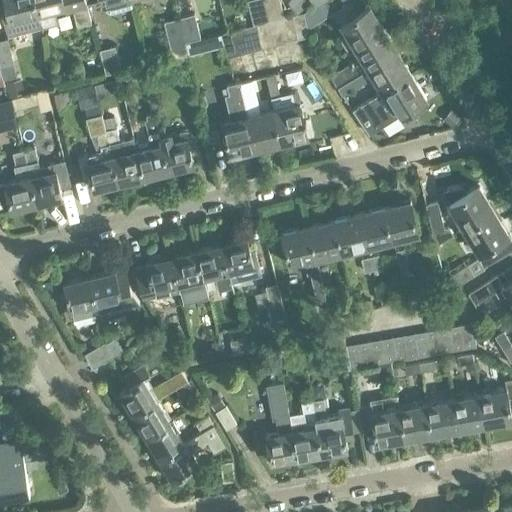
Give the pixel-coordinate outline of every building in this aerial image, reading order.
[(43,27),(36,0),(0,0),(0,3),(8,36),(43,27)] [(36,0),(43,27),(59,23),(55,8),(72,4),(78,26),(92,23),(86,0),(36,0)] [(133,7),(131,0),(103,0),(104,3),(105,3),(106,9),(111,12),(133,7)] [(269,20),(263,0),(247,0),(254,24),(269,20)] [(279,0),(263,0),(269,20),(284,16),(279,0)] [(331,0),(324,0),(304,14),(308,28),(338,9),(331,0)] [(349,49),(356,45),(385,28),(370,5),(358,13),(352,2),(335,13),(342,23),(342,22),(348,32),(341,37),(349,49)] [(304,12),(292,15),(299,38),(310,35),(308,28),(304,14),(304,12)] [(194,14),(179,17),(185,41),(200,38),(194,14)] [(287,41),(299,38),(292,15),(281,18),(287,41)] [(188,53),(185,41),(179,17),(164,21),(173,57),(188,53)] [(281,18),(269,21),(276,44),(287,41),(281,18)] [(276,44),(269,21),(258,24),(264,47),(276,44)] [(258,24),(246,27),(253,50),(264,47),(258,24)] [(246,27),(234,30),(240,53),(253,50),(246,27)] [(356,45),(370,68),(398,50),(385,28),(356,45)] [(229,56),(240,53),(234,30),(222,33),(229,56)] [(8,39),(0,40),(0,64),(0,65),(14,62),(8,39)] [(115,45),(100,49),(106,73),(122,69),(115,45)] [(370,68),(384,90),(412,73),(398,50),(370,68)] [(188,53),(173,57),(171,57),(174,70),(191,65),(188,53)] [(353,63),(332,76),(339,87),(350,80),(360,74),(353,63)] [(428,98),(412,73),(384,90),(353,109),(370,133),(379,128),(374,120),(399,105),(404,113),(428,98)] [(273,96),(280,94),(275,74),(267,76),(272,96),(273,96)] [(360,74),(350,80),(354,88),(364,81),(360,74)] [(114,79),(96,83),(99,95),(117,91),(114,79)] [(253,79),(242,82),(244,90),(245,94),(256,91),(253,79)] [(258,148),(250,115),(247,103),(245,94),(244,90),(242,82),(242,80),(228,84),(230,93),(226,94),(232,119),(224,121),(232,154),(258,148)] [(96,83),(77,88),(83,108),(101,104),(99,95),(96,83)] [(274,109),(276,108),(284,142),(309,135),(315,133),(310,116),(305,118),(301,102),(296,104),(293,91),(280,94),(273,96),(272,96),(271,96),(274,109)] [(0,113),(15,110),(12,98),(0,101),(0,113)] [(274,109),(250,115),(258,148),(284,142),(276,108),(274,109)] [(136,141),(138,149),(145,176),(170,170),(162,136),(156,112),(146,115),(147,119),(145,120),(150,138),(136,141)] [(95,188),(121,182),(107,130),(103,113),(87,117),(92,135),(97,133),(100,146),(101,146),(102,150),(79,155),(84,177),(91,175),(95,188)] [(107,130),(121,182),(145,176),(138,149),(136,141),(135,136),(121,140),(118,127),(117,128),(107,130)] [(172,133),(162,136),(170,170),(182,167),(185,169),(191,167),(193,164),(195,164),(193,153),(200,151),(196,136),(194,136),(192,132),(189,130),(185,130),(172,133)] [(36,147),(25,150),(31,175),(40,205),(44,204),(43,201),(50,199),(50,202),(60,200),(59,197),(64,196),(61,187),(72,184),(66,160),(40,166),(39,161),(36,147)] [(31,175),(25,150),(14,152),(18,165),(16,166),(19,178),(6,182),(13,208),(38,202),(39,205),(40,205),(31,175)] [(444,191),(460,218),(457,220),(463,229),(495,209),(480,185),(468,192),(464,186),(444,191)] [(411,199),(385,206),(393,239),(420,233),(411,199)] [(434,231),(445,228),(438,201),(427,204),(434,231)] [(385,206),(359,212),(368,246),(393,239),(385,206)] [(510,234),(495,209),(463,229),(469,239),(472,237),(481,252),(484,256),(511,238),(511,237),(510,234)] [(359,212),(335,218),(343,252),(368,246),(359,212)] [(335,218),(309,225),(317,258),(343,252),(335,218)] [(291,265),(305,262),(307,274),(310,273),(317,300),(327,298),(323,282),(320,269),(317,258),(309,225),(283,231),(291,265)] [(445,228),(434,231),(437,244),(452,234),(448,227),(445,228)] [(223,243),(232,280),(262,273),(256,249),(251,250),(248,237),(223,243)] [(199,249),(205,276),(216,273),(220,289),(233,286),(232,280),(223,243),(199,249)] [(404,248),(396,250),(399,263),(408,261),(404,248)] [(204,276),(205,276),(199,249),(173,255),(182,290),(185,302),(209,297),(204,276)] [(182,290),(173,255),(161,258),(160,254),(150,256),(151,261),(147,262),(148,265),(137,267),(140,278),(144,297),(155,294),(156,297),(182,290)] [(370,256),(374,270),(382,267),(379,254),(370,256)] [(365,272),(374,270),(370,256),(361,258),(365,272)] [(448,291),(475,274),(469,264),(446,278),(448,291)] [(329,267),(320,269),(323,282),(332,280),(329,267)] [(116,269),(91,276),(99,312),(125,306),(122,296),(123,296),(116,269)] [(418,294),(418,293),(413,274),(402,276),(407,297),(418,294)] [(99,312),(91,276),(65,282),(72,309),(75,318),(99,312)] [(511,278),(503,284),(511,298),(511,278)] [(497,290),(490,280),(470,292),(476,303),(497,290)] [(287,319),(278,283),(267,286),(271,305),(269,305),(274,323),(287,319)] [(462,324),(466,348),(477,346),(472,322),(462,324)] [(450,326),(454,350),(466,348),(462,324),(450,326)] [(450,326),(439,328),(443,352),(454,350),(450,326)] [(439,328),(427,330),(431,354),(443,352),(439,328)] [(347,347),(344,330),(330,333),(333,350),(335,349),(339,370),(350,369),(346,347),(347,347)] [(416,332),(420,356),(431,354),(427,330),(416,332)] [(495,335),(502,348),(511,343),(504,330),(495,335)] [(158,331),(141,341),(146,351),(164,340),(158,331)] [(416,332),(404,334),(408,358),(420,356),(416,332)] [(404,334),(393,336),(397,360),(405,359),(408,358),(404,334)] [(381,338),(385,362),(397,360),(393,336),(381,338)] [(106,342),(114,356),(124,350),(116,337),(107,343),(106,341),(106,342)] [(230,340),(233,354),(249,351),(246,337),(230,340)] [(381,338),(370,341),(374,364),(385,362),(381,338)] [(358,343),(362,366),(374,364),(370,341),(358,343)] [(94,367),(114,356),(106,342),(86,354),(94,367)] [(351,369),(362,366),(358,343),(347,345),(351,369)] [(511,343),(502,348),(510,361),(511,360),(511,343)] [(196,347),(179,351),(187,364),(199,361),(196,347)] [(472,352),(457,355),(459,364),(474,361),(472,352)] [(419,362),(421,371),(435,368),(434,359),(419,362)] [(406,374),(421,371),(419,362),(404,365),(406,374)] [(133,412),(157,398),(146,378),(151,375),(145,364),(126,375),(131,384),(120,390),(133,412)] [(507,387),(480,392),(486,423),(511,418),(511,409),(511,403),(511,402),(511,378),(506,379),(507,387)] [(181,397),(193,389),(187,380),(175,387),(181,397)] [(272,461),(298,457),(292,430),(289,414),(283,381),(266,384),(272,419),(275,418),(278,432),(269,434),(268,430),(255,432),(259,452),(270,450),(272,461)] [(480,392),(454,396),(459,428),(486,423),(480,392)] [(395,439),(406,437),(400,406),(398,394),(371,399),(372,403),(359,405),(363,429),(376,427),(378,442),(380,442),(382,446),(394,444),(395,439)] [(454,396),(427,401),(433,433),(459,428),(454,396)] [(324,397),(313,399),(318,425),(324,452),(349,447),(347,434),(355,432),(350,408),(327,412),(324,397)] [(146,434),(170,419),(157,398),(133,412),(146,434)] [(303,411),(289,414),(292,430),(298,457),(324,452),(318,425),(313,399),(301,401),(303,411)] [(433,433),(427,401),(400,406),(406,437),(433,433)] [(227,404),(216,411),(226,429),(238,422),(227,404)] [(196,422),(202,431),(215,424),(209,414),(196,422)] [(146,434),(160,456),(184,442),(176,430),(179,429),(173,418),(170,420),(170,419),(146,434)] [(214,452),(227,444),(215,424),(202,431),(184,442),(160,456),(173,479),(197,465),(190,453),(209,442),(214,452)] [(0,498),(31,494),(22,438),(0,441),(0,498)] [(511,511),(511,500),(495,503),(496,511),(511,511)] [(469,511),(496,511),(495,503),(469,508),(469,511)]
